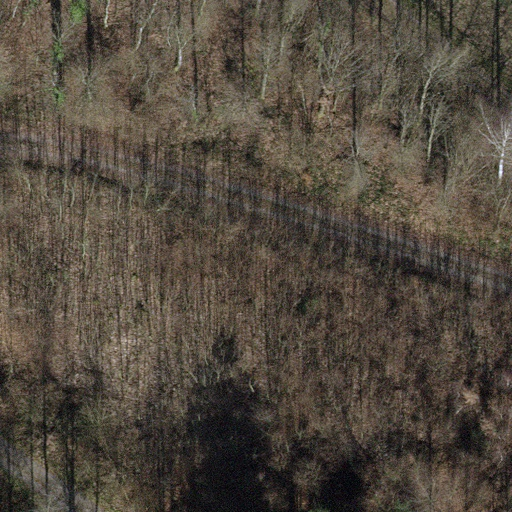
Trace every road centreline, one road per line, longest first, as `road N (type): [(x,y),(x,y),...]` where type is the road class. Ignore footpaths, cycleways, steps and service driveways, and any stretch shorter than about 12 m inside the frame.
road 1 (track): [(511,283),(85,136),(0,136)]
road 2 (track): [(380,0),(511,110)]
